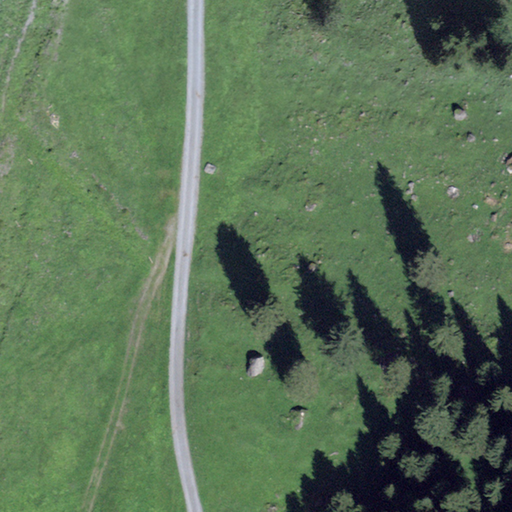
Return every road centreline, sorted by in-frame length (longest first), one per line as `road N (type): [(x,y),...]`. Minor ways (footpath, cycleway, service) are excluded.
road 1 (track): [(196,0),(177,370),(195,511)]
road 2 (track): [(188,219),(166,248),(87,511)]
